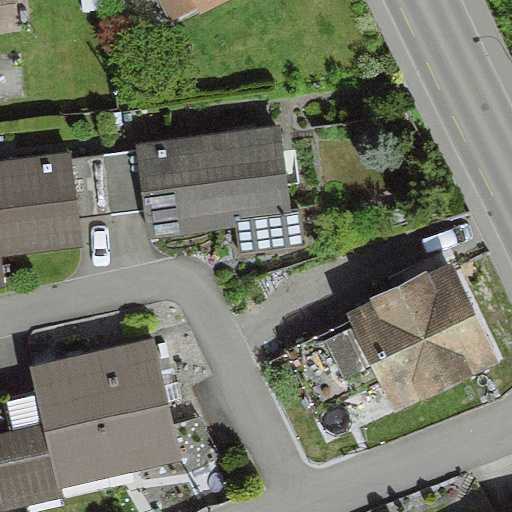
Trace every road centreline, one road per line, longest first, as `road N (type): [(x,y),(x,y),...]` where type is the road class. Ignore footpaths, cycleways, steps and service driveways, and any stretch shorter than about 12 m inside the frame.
road 1 (residential): [(294,508),(197,301),(173,290),(135,293),(0,323)]
road 2 (residential): [(294,508),(511,418)]
road 3 (tertiary): [(424,0),(511,172)]
